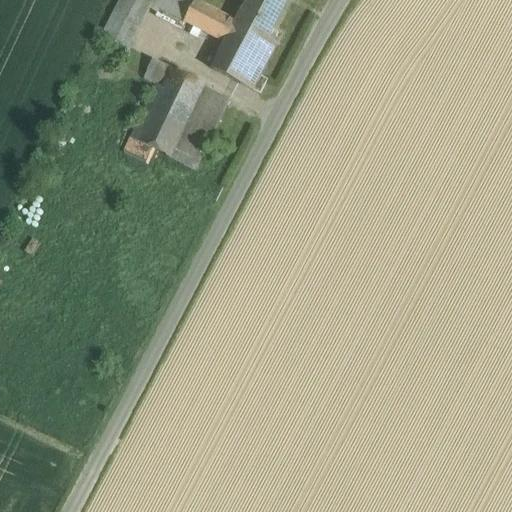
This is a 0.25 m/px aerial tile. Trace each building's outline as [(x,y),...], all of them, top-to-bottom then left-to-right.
[(140,0),(120,0),(102,37),(127,50),(151,5),(140,0)] [(195,1),(192,0),(153,0),(151,5),(184,22),(195,1)] [(287,1),(284,0),(245,0),(242,6),(245,8),(237,24),(266,39),(287,1)] [(237,24),(195,1),(184,22),(226,44),(237,24)] [(226,44),(212,70),(260,95),(268,81),(260,77),(277,45),(266,39),(237,24),(226,44)] [(172,70),(152,61),(143,79),(156,85),(163,89),(172,70)] [(163,89),(156,85),(152,94),(130,139),(155,152),(166,157),(170,159),(205,86),(172,70),(163,89)] [(156,85),(143,79),(139,88),(152,94),(156,85)] [(205,86),(170,159),(195,172),(230,99),(205,86)] [(155,152),(130,139),(123,154),(148,166),(155,152)]
